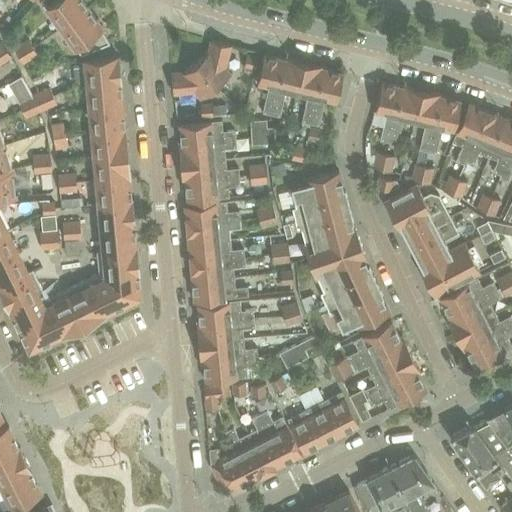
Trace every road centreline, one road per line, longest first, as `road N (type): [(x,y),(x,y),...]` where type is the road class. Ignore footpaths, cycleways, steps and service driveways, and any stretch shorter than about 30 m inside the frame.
road 1 (residential): [(459,401),(356,170),(354,130),(377,44)]
road 2 (residential): [(172,342),(139,0)]
road 3 (residential): [(172,342),(138,346),(32,393),(17,388),(0,351)]
road 4 (residential): [(416,423),(242,511)]
road 5 (primary): [(203,0),(377,44)]
road 6 (residential): [(188,511),(172,342)]
road 7 (primary): [(377,44),(511,84)]
road 8 (primary): [(511,34),(383,0)]
